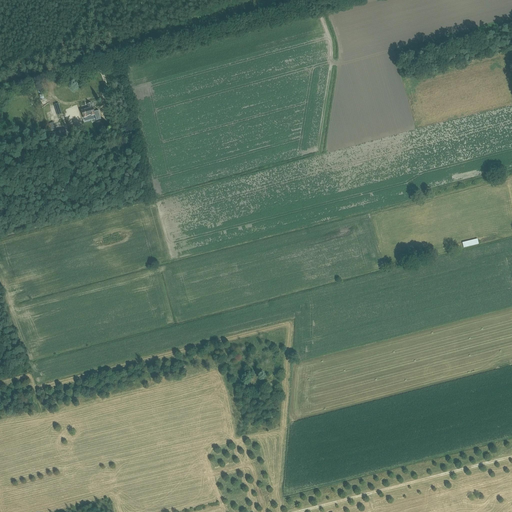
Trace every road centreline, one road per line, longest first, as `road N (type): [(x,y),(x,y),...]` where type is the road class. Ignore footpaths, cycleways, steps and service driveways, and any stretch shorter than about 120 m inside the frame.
road 1 (track): [(35,83),(338,0)]
road 2 (track): [(300,511),(511,457)]
